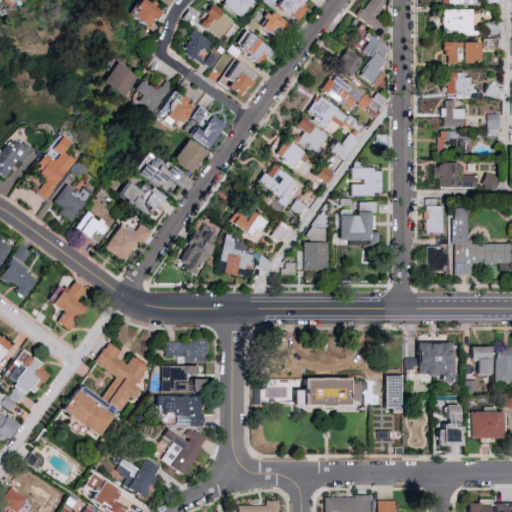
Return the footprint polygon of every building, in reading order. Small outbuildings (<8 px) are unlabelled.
[(155,0),(175,0),(169,9),(155,0)] [(222,0),(217,8),(205,0),(222,0)] [(228,0),(250,0),(259,6),(256,11),(251,7),(242,20),(223,7),(228,0)] [(272,11),(262,5),(264,0),(278,0),(275,4),(276,5),(272,11)] [(306,0),(307,1),(304,5),(307,6),(305,9),(307,10),(299,22),(283,12),(283,13),(277,9),(278,8),(276,7),(278,3),(280,5),(283,1),(281,0),(306,0)] [(365,0),(355,18),(375,30),(380,22),(372,18),(383,0),(365,0)] [(136,11),(141,2),(150,8),(153,4),(157,7),(154,11),(165,18),(160,26),(153,22),(148,29),(148,34),(144,33),(144,29),(133,21),(138,13),(136,11)] [(220,42),(206,31),(204,31),(201,29),(201,26),(203,23),(205,23),(208,18),(205,16),(212,7),(234,24),(220,42)] [(473,10),(442,9),(441,34),(472,34),(473,10)] [(267,16),(271,18),(273,15),(292,29),(281,43),(262,29),(263,28),(262,27),(266,21),(264,19),(267,16)] [(251,21),(261,28),(256,35),(247,28),(251,21)] [(211,56),(218,61),(210,71),(205,66),(202,69),(192,62),(190,62),(184,57),(186,54),(183,51),(191,41),(188,39),(193,32),(211,46),(206,53),(204,51),(202,53),(200,52),(197,57),(205,63),(211,56)] [(247,33),(250,35),(250,36),(276,53),(272,60),(269,58),(263,67),(250,58),(251,58),(242,52),(243,50),(238,46),(247,33)] [(355,75),(374,88),(383,75),(377,71),(383,61),(379,58),(387,47),(370,36),(359,51),(368,56),(355,75)] [(441,63),(476,63),(477,43),(441,42),(441,63)] [(232,48),(240,54),(236,60),(228,54),(232,48)] [(350,77),(359,59),(340,50),(331,68),(350,77)] [(97,82),(122,98),(137,74),(112,58),(97,82)] [(235,62),(257,79),(252,85),(254,86),(250,91),(247,89),(239,99),(218,84),(235,62)] [(462,72),(441,73),(442,94),(455,94),(455,98),(474,97),(474,85),(469,85),(469,77),(462,78),(462,72)] [(351,111),(354,105),(362,109),(368,97),(328,75),(318,93),(351,111)] [(148,115),(171,85),(164,80),(156,91),(140,78),(130,91),(137,96),(132,102),(148,115)] [(174,102),(165,97),(156,113),(179,126),(192,104),(178,95),(174,102)] [(315,95),(303,112),(324,127),(330,118),(346,130),(352,121),(315,95)] [(461,127),(462,109),(452,109),(452,101),(441,100),(440,126),(461,127)] [(373,117),(378,106),(367,101),(362,111),(373,117)] [(187,120),(193,124),(186,136),(208,150),(223,124),(196,107),(187,120)] [(313,154),(327,137),(299,116),(293,125),(298,129),(292,138),(313,154)] [(484,136),(496,136),(496,116),(480,116),(480,127),(484,127),(484,136)] [(434,132),(434,154),(464,153),(463,131),(434,132)] [(333,142),(327,152),(330,154),(324,164),(335,171),(356,140),(346,133),(338,146),(333,142)] [(372,145),(380,146),(381,135),(373,134),(372,145)] [(0,177),(3,179),(14,158),(21,162),(28,149),(4,136),(0,144),(0,177)] [(59,153),(66,142),(56,136),(46,153),(42,151),(30,170),(43,178),(34,194),(44,201),(70,159),(59,153)] [(170,163),(192,174),(204,150),(182,139),(170,163)] [(304,161),(307,157),(281,139),(271,154),(303,176),(310,165),(304,161)] [(166,193),(178,174),(148,155),(136,174),(166,193)] [(314,176),(325,183),(332,171),(322,164),(314,176)] [(429,179),(436,179),(436,188),(473,188),(473,175),(459,175),(459,164),(429,164),(429,179)] [(254,183),(278,196),(275,202),(286,208),(300,183),(269,167),(264,175),(259,173),(254,183)] [(347,195),(379,195),(378,168),(346,169),(347,195)] [(492,191),(496,177),(483,173),(479,187),(492,191)] [(137,189),(124,182),(115,198),(149,215),(159,195),(139,185),(137,189)] [(55,213),(68,221),(81,201),(68,193),(70,190),(62,185),(50,202),(59,208),(55,213)] [(434,199),(422,199),(422,233),(439,234),(439,206),(434,206),(434,199)] [(372,203),(354,203),(354,216),(335,216),(335,242),(374,242),(374,233),(366,233),(365,214),(373,214),(372,203)] [(236,217),(230,214),(225,223),(253,240),(264,220),(242,207),(236,217)] [(507,243),(464,244),(464,207),(448,208),(449,276),(467,275),(467,264),(507,263),(507,243)] [(105,227),(80,213),(71,230),(96,244),(105,227)] [(132,231),(116,222),(99,250),(119,262),(132,240),(140,245),(148,231),(137,224),(132,231)] [(199,237),(189,232),(174,265),(194,275),(213,233),(203,228),(199,237)] [(244,241),(220,238),(216,261),(221,262),(219,273),(247,278),(251,255),(242,253),(244,241)] [(297,271),(322,271),(322,243),(298,243),(297,271)] [(28,250),(18,245),(12,256),(22,262),(28,250)] [(443,246),(422,247),(423,270),(443,270),(443,246)] [(249,262),(263,269),(268,261),(253,253),(249,262)] [(0,270),(0,278),(15,287),(13,290),(23,297),(36,276),(7,258),(0,270)] [(292,263),(280,263),(280,275),(292,274),(292,263)] [(48,318),(64,329),(80,306),(71,300),(80,287),(69,280),(63,289),(56,284),(44,300),(55,307),(48,318)] [(0,358),(11,343),(0,335),(0,358)] [(180,355),(180,362),(204,361),(203,336),(191,337),(191,341),(161,342),(162,356),(180,355)] [(97,399),(116,411),(146,363),(131,353),(124,364),(112,356),(116,349),(103,341),(90,361),(112,375),(97,399)] [(446,341),(411,341),(411,358),(403,358),(403,365),(411,365),(411,373),(433,374),(433,380),(445,380),(446,341)] [(486,345),(465,345),(465,358),(472,358),(472,373),(486,373),(486,345)] [(510,381),(511,362),(511,361),(511,346),(493,346),(492,381),(510,381)] [(20,366),(8,385),(10,386),(0,400),(0,404),(9,410),(24,388),(31,393),(46,369),(17,349),(10,359),(20,366)] [(163,390),(197,391),(197,376),(192,376),(192,365),(163,364),(163,390)] [(395,375),(381,374),(380,408),(394,408),(395,375)] [(344,376),(297,376),(297,388),(288,388),(288,403),(357,403),(357,390),(364,390),(364,381),(344,381),(344,376)] [(108,408),(69,385),(54,410),(93,433),(108,408)] [(198,423),(198,395),(155,394),(155,414),(173,414),(173,423),(198,423)] [(432,444),(454,445),(455,404),(441,403),(440,422),(432,422),(432,444)] [(464,437),(496,436),(495,409),(463,410),(464,437)] [(0,438),(3,440),(16,422),(6,414),(3,417),(0,415),(0,438)] [(181,439),(163,428),(158,435),(169,443),(157,460),(179,474),(203,438),(189,428),(181,439)] [(157,466),(144,458),(137,469),(119,458),(112,470),(125,478),(120,486),(139,497),(157,466)] [(119,491),(88,472),(80,485),(90,491),(85,500),(105,511),(123,511),(126,508),(113,500),(119,491)] [(0,504),(10,511),(20,498),(4,487),(0,492),(0,504)] [(320,496),(320,511),(366,511),(366,496),(320,496)] [(275,511),(276,500),(262,500),(262,504),(233,505),(233,511),(275,511)] [(391,511),(391,500),(374,500),(373,511),(391,511)] [(464,500),(463,511),(484,511),(484,500),(464,500)]
